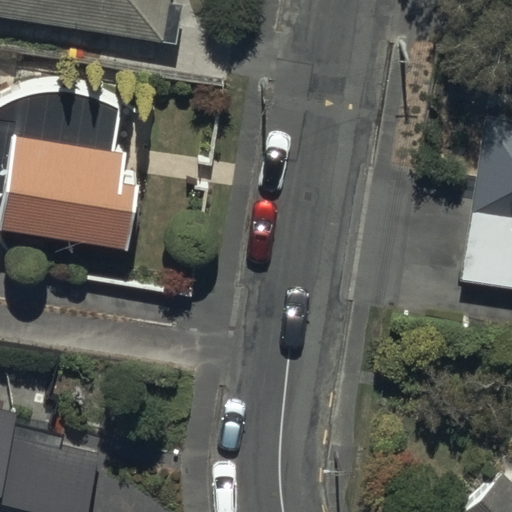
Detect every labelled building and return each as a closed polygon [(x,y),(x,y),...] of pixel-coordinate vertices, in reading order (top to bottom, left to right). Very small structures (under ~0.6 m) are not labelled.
[(60,0),(155,16),(158,0),(60,0)] [(0,174),(3,175),(1,192),(124,211),(132,144),(117,141),(121,122),(111,120),(116,85),(84,72),(53,69),(18,76),(0,85),(0,174)] [(511,114),(483,110),(457,272),(511,280),(511,114)] [(11,401),(0,397),(0,511),(78,511),(94,448),(5,426),(11,401)] [(446,511),(511,511),(511,480),(496,464),(446,511)]
